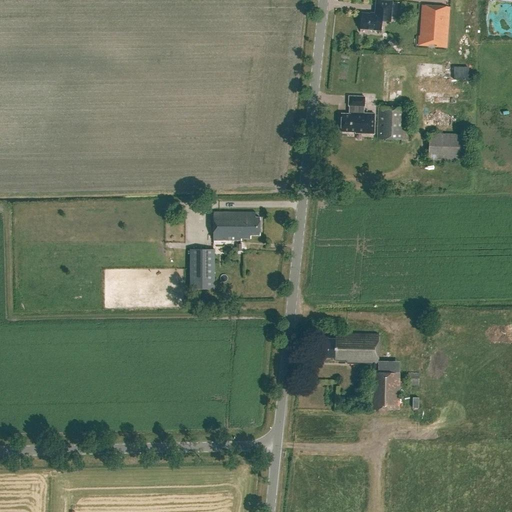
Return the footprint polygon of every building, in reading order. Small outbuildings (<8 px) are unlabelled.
[(392,3),(377,1),(376,16),(362,14),(360,30),(381,32),(382,22),(390,23),(392,3)] [(446,48),(449,8),(441,7),(441,15),(425,14),(423,37),(419,37),(418,46),(428,46),(428,44),(436,44),(436,47),(446,48)] [(393,39),(388,43),(392,48),(397,43),(393,39)] [(339,121),(338,125),(340,126),(341,127),(340,131),(340,132),(355,133),(356,133),(356,134),(374,135),(374,126),(374,115),(364,114),(364,107),(365,107),(365,97),(348,96),(348,107),(349,107),(349,114),(341,114),(341,119),(340,120),(339,121)] [(378,109),(377,140),(410,141),(410,131),(410,116),(411,110),(378,109)] [(468,164),(469,138),(430,137),(429,163),(468,164)] [(213,240),(241,240),(241,239),(250,239),(250,237),(259,237),(259,219),(255,219),(255,212),(213,212),(213,240)] [(193,294),(217,294),(217,254),(193,254),(193,294)] [(323,360),(337,360),(337,361),(347,361),(347,363),(349,364),(370,365),(370,368),(371,368),(371,375),(370,375),(369,410),(400,411),(401,376),(378,375),(378,335),(337,334),(337,340),(324,339),(323,346),(323,351),(323,360)] [(420,384),(421,375),(409,374),(409,384),(420,384)]
